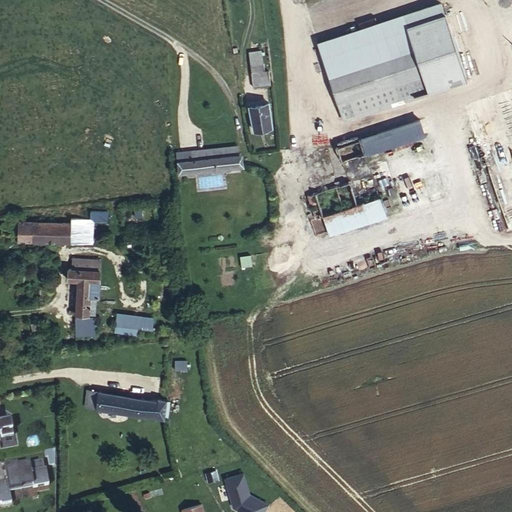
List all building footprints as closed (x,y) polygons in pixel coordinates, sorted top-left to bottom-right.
[(467,78),(445,12),(379,34),(387,59),(401,54),(409,78),(415,95),(467,78)] [(252,73),(265,72),(262,50),(249,51),(252,73)] [(395,83),(400,99),(415,95),(409,78),(401,54),(387,59),(395,83)] [(330,77),(338,102),(395,83),(387,59),(330,77)] [(395,83),(338,102),(343,117),(400,99),(395,83)] [(268,103),(267,103),(259,105),(250,106),(254,129),(272,126),(268,103)] [(417,117),(360,137),(369,164),(426,144),(417,117)] [(323,216),(380,196),(369,164),(360,137),(336,145),(349,181),(315,193),(323,216)] [(380,196),(386,211),(443,191),(426,144),(369,164),(380,196)] [(178,161),(233,154),(232,146),(177,153),(178,161)] [(238,154),(233,154),(178,161),(179,173),(239,166),(238,154)] [(511,227),(511,177),(498,181),(511,227)] [(316,218),(323,216),(315,193),(308,195),(316,218)] [(328,231),(386,211),(380,196),(323,216),(328,231)] [(71,217),(71,222),(34,221),(19,221),(18,240),(33,240),(90,242),(91,219),(107,219),(108,210),(91,210),(91,218),(71,217)] [(90,296),(96,296),(99,297),(101,270),(69,268),(68,279),(78,280),(76,313),(89,314),(90,296)] [(95,334),(95,324),(76,325),(76,335),(95,334)] [(189,363),(177,361),(176,371),(188,372),(189,363)] [(86,406),(98,408),(100,391),(88,389),(86,406)] [(98,408),(139,415),(141,398),(100,391),(98,408)] [(141,398),(139,415),(159,417),(165,418),(167,400),(158,398),(158,401),(141,398)] [(0,448),(17,445),(12,415),(0,417),(0,448)] [(7,478),(0,479),(0,501),(12,499),(10,485),(33,481),(34,485),(50,482),(44,456),(5,464),(7,478)] [(226,474),(232,506),(245,511),(263,511),(270,500),(250,490),(246,470),(226,474)] [(206,511),(203,500),(181,505),(183,511),(206,511)]
